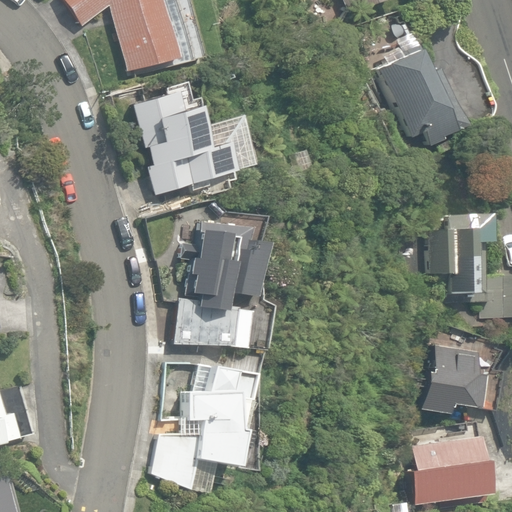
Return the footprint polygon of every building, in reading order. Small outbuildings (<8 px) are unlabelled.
[(104,6),(125,76),(200,60),(183,0),(59,0),(79,27),(104,6)] [(335,0),(340,13),(379,0),(335,0)] [(417,131),(423,145),(435,139),(433,136),(456,125),(430,70),(420,75),(413,60),(417,59),(410,45),(394,53),(392,49),(376,56),(381,65),(371,70),(403,138),(417,131)] [(141,168),(150,195),(226,170),(217,143),(198,149),(184,107),(173,111),(166,92),(126,106),(146,166),(141,168)] [(476,302),(477,318),(511,315),(511,275),(477,277),(476,242),(479,242),(478,214),(438,216),(438,231),(418,232),(420,274),(431,274),(432,293),(461,291),(465,291),(466,303),(476,302)] [(225,347),(246,350),(250,311),(222,307),(223,293),(252,298),(261,243),(240,242),(242,228),(194,221),(192,245),(179,244),(176,259),(186,259),(180,294),(192,294),(192,300),(174,298),(169,344),(225,347)] [(411,408),(439,413),(441,403),(471,408),(476,377),(464,375),(468,352),(426,345),(422,372),(417,372),(411,408)] [(146,473),(183,489),(188,458),(228,464),(246,373),(193,365),(188,393),(176,393),(176,399),(178,433),(154,435),(146,473)] [(0,441),(27,435),(14,386),(0,389),(0,441)] [(402,471),(407,504),(479,492),(470,436),(406,446),(410,470),(402,471)] [(0,471),(0,511),(17,511),(7,469),(0,471)]
